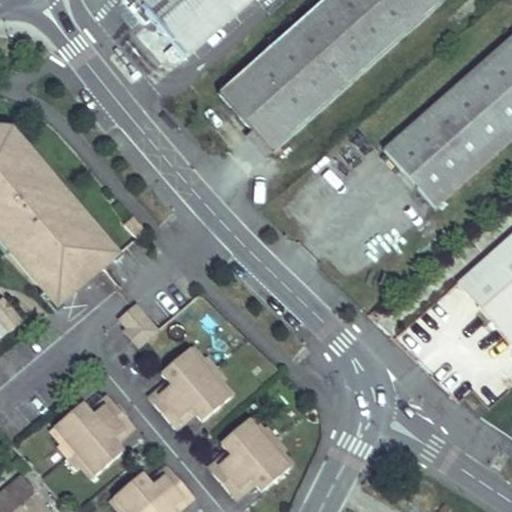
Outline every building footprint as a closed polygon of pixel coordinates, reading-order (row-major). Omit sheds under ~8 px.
[(187,61),(256,0),(133,0),(148,16),(187,61)] [(275,154),(448,0),(326,0),(221,94),(275,154)] [(436,208),(511,141),(511,39),(385,152),(436,208)] [(32,151),(8,121),(0,121),(0,126),(5,126),(28,154),(32,151)] [(0,126),(0,235),(1,236),(0,236),(0,241),(38,287),(51,302),(55,298),(106,255),(111,251),(98,237),(73,206),(46,174),(28,154),(5,126),(0,126)] [(77,203),(50,171),(46,174),(73,206),(77,203)] [(138,239),(146,231),(134,217),(125,224),(138,239)] [(118,252),(102,233),(98,237),(111,251),(106,255),(110,259),(118,252)] [(493,260),(511,242),(511,237),(490,257),(493,260)] [(511,242),(493,260),(490,257),(459,285),(465,292),(471,286),(493,310),(488,316),(511,342),(511,341),(511,242)] [(493,310),(471,286),(465,292),(488,316),(493,310)] [(51,302),(38,287),(35,290),(50,309),(58,302),(55,298),(51,302)] [(16,317),(0,297),(0,320),(5,326),(16,317)] [(160,330),(139,305),(123,319),(131,328),(128,330),(141,346),(160,330)] [(165,413),(212,374),(202,362),(206,359),(195,346),(164,373),(171,381),(174,385),(154,401),(165,413)] [(202,362),(212,374),(219,368),(209,357),(206,359),(202,362)] [(219,368),(212,374),(221,385),(225,382),(228,379),(219,368)] [(221,385),(212,374),(165,413),(175,426),(194,409),(198,413),(204,421),(236,395),(225,382),(221,385)] [(174,385),(171,381),(151,397),(154,401),(174,385)] [(501,392),(494,384),(485,392),(492,400),(501,392)] [(90,411),(94,415),(113,399),(110,395),(90,411)] [(123,411),(113,399),(94,415),(90,411),(84,403),(52,430),(63,442),(66,439),(76,451),(123,411)] [(198,413),(194,409),(175,426),(178,430),(198,413)] [(134,424),(123,411),(76,451),(86,462),(82,465),(93,478),(124,452),(117,444),(114,440),(134,424)] [(265,430),(255,417),(223,443),(230,452),(233,455),(214,472),(224,484),(271,444),(261,433),(265,430)] [(114,440),(117,444),(137,427),(134,424),(114,440)] [(261,433),(271,444),(278,438),(268,427),(265,430),(261,433)] [(278,438),(271,444),(281,456),(285,452),(288,450),(278,438)] [(69,456),(76,451),(66,439),(63,442),(60,445),(69,456)] [(295,465),(285,452),(281,456),(271,444),(224,484),(234,496),(254,480),(257,484),(264,492),(295,465)] [(86,462),(76,451),(69,456),(79,468),(82,465),(86,462)] [(233,455),(230,452),(210,468),(214,472),(233,455)] [(149,482),(153,486),(172,469),(169,466),(149,482)] [(172,469),(153,486),(149,482),(143,474),(111,500),(120,511),(122,511),(126,510),(127,511),(146,511),(182,482),(172,469)] [(51,511),(22,477),(0,494),(0,511),(51,511)] [(257,484),(254,480),(234,496),(238,500),(257,484)] [(193,494),(182,482),(146,511),(174,511),(173,510),(193,494)] [(173,510),(174,511),(178,511),(196,498),(193,494),(173,510)]
